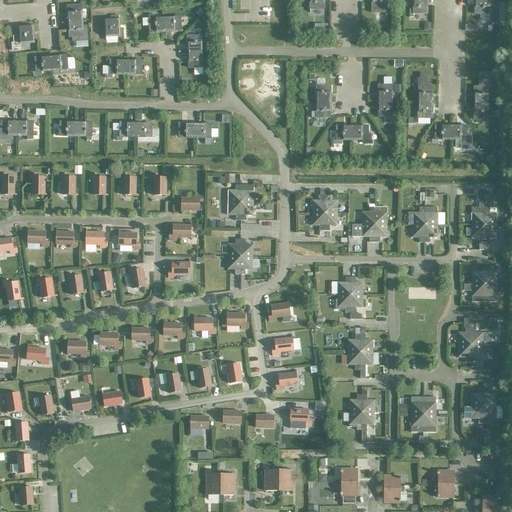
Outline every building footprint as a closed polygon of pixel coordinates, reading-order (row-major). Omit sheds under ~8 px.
[(323,0),(309,0),(310,10),(324,10),(323,0)] [(385,0),(371,0),(372,14),(390,14),(390,9),(386,9),(385,0)] [(413,18),(413,14),(428,15),(427,0),(413,0),(413,10),(409,10),(409,18),(413,18)] [(488,0),(474,0),(474,15),(480,15),(489,15),(488,0)] [(68,23),(82,21),(81,11),(86,10),(85,2),(80,3),(81,6),(67,7),(68,23)] [(119,20),(119,19),(118,16),(111,17),(111,21),(105,21),(105,37),(119,37),(119,20)] [(165,33),(164,18),(154,19),(148,19),(149,34),(165,33)] [(164,18),(165,33),(181,32),(181,18),(164,18)] [(82,21),(68,23),(69,39),(72,38),(73,42),(88,41),(87,27),(83,27),(82,21)] [(34,43),(33,27),(18,28),(19,37),(14,38),(14,45),(34,43)] [(188,53),(202,52),(201,37),(187,37),(188,53)] [(202,52),(188,53),(189,69),(203,69),(202,52)] [(51,57),(52,72),(68,70),(67,56),(51,57)] [(51,57),(35,59),(36,73),(36,77),(41,77),(41,73),(52,72),(51,57)] [(125,76),(125,62),(110,62),(110,76),(112,76),(125,76)] [(125,62),(125,76),(142,76),(142,62),(125,62)] [(418,103),(432,103),(432,88),(426,88),(426,76),(420,75),(420,80),(418,79),(418,87),(418,103)] [(474,88),(474,103),(488,103),(488,88),(490,88),(490,81),(479,81),(479,88),(474,88)] [(378,102),(392,102),(392,86),(378,86),(378,102)] [(316,87),(316,103),(330,103),(330,87),(316,87)] [(378,102),(378,118),(392,118),(392,117),(396,117),(396,113),(392,113),(392,102),(378,102)] [(330,103),(316,103),(316,113),(311,113),(311,119),(330,119),(330,103)] [(432,103),(418,103),(418,119),(432,120),(432,103)] [(488,103),(474,103),(474,120),(488,120),(488,103)] [(17,136),(17,122),(1,122),(1,126),(0,126),(0,139),(11,140),(11,136),(17,136)] [(32,140),(33,122),(17,122),(17,136),(27,136),(27,140),(32,140)] [(75,137),(76,123),(60,123),(60,137),(75,137)] [(76,123),(75,137),(86,137),(86,141),(91,141),(92,123),(76,123)] [(135,138),(136,124),(120,123),(119,138),(117,138),(117,141),(122,141),(122,138),(135,138)] [(151,124),(136,124),(135,138),(151,138),(151,124)] [(194,139),(195,124),(179,124),(179,139),(194,139)] [(195,124),(194,139),(208,139),(208,145),(213,145),(213,139),(210,139),(210,125),(195,124)] [(451,141),(451,126),(435,126),(434,140),(437,140),(451,141)] [(471,145),(471,135),(466,135),(466,126),(451,126),(451,141),(460,141),(460,145),(471,145)] [(333,141),(333,145),(341,145),(341,141),(352,141),(352,127),(336,127),(336,141),(333,141)] [(352,127),(352,141),(365,141),(365,145),(371,145),(371,141),(368,141),(368,127),(352,127)] [(484,153),(481,159),(486,162),(489,157),(484,153)] [(1,195),(14,196),(14,178),(5,178),(5,174),(0,174),(0,180),(2,181),(1,195)] [(32,195),(44,196),(45,178),(35,178),(35,174),(29,174),(29,181),(32,181),(32,195)] [(62,181),(62,196),(75,196),(75,178),(66,178),(66,174),(60,174),(59,181),(62,181)] [(92,196),(105,196),(105,178),(96,178),(96,175),(90,174),(90,181),(93,181),(92,196)] [(123,196),(135,196),(136,178),(126,178),(126,175),(120,174),(120,181),(123,181),(123,196)] [(153,196),(166,196),(166,179),(157,179),(157,175),(150,175),(150,182),(153,182),(153,196)] [(217,178),(216,185),(223,185),(228,185),(228,176),(224,175),(224,178),(217,178)] [(240,204),(241,186),(235,186),(235,191),(228,191),(228,204),(240,204)] [(243,186),(241,186),(240,204),(253,204),(253,186),(243,186)] [(481,209),(472,208),(471,226),(484,226),(484,208),(484,206),(484,200),(484,190),(479,190),(479,200),(481,200),(481,208),(481,209)] [(181,199),(181,211),(199,212),(199,202),(202,202),(202,196),(196,196),(196,199),(181,199)] [(312,202),(312,214),(324,214),(324,196),(319,196),(319,202),(312,202)] [(324,196),(324,214),(337,214),(337,202),(330,202),(330,196),(324,196)] [(240,204),(228,204),(228,216),(235,216),(235,221),(240,222),(240,204)] [(253,204),(240,204),(240,222),(245,222),(245,216),(253,216),(253,204)] [(362,213),(362,225),(374,226),(374,208),(374,204),(369,204),(369,213),(362,213)] [(374,208),(374,226),(387,226),(387,208),(374,208)] [(412,213),(407,213),(407,226),(412,226),(424,226),(424,208),(419,208),(419,213),(412,213)] [(437,226),(437,214),(437,208),(424,208),(424,226),(437,226)] [(484,208),(484,226),(496,226),(496,208),(484,208)] [(324,214),(312,214),(312,226),(319,226),(319,232),(324,232),(324,214)] [(324,214),(324,232),(329,232),(329,227),(336,227),(337,214),(324,214)] [(374,243),(374,226),(362,225),(352,225),(352,238),(369,238),(369,243),(374,243)] [(190,239),(190,226),(173,226),(173,235),(169,235),(169,241),(176,242),(176,238),(190,239)] [(374,226),(374,243),(379,243),(379,238),(387,238),(387,226),(374,226)] [(424,226),(412,226),(412,238),(419,238),(419,244),(424,244),(424,226)] [(424,226),(424,244),(429,244),(429,238),(437,238),(437,226),(424,226)] [(484,226),(471,226),(471,238),(479,239),(479,244),(479,251),(483,251),(483,244),(484,244),(484,226)] [(496,226),(484,226),(484,244),(489,244),(489,239),(496,239),(496,226)] [(45,232),(28,232),(27,244),(42,245),(42,248),(48,248),(49,242),(45,242),(45,232)] [(74,233),(56,232),(56,245),(70,245),(70,248),(77,249),(77,242),(73,242),(74,233)] [(103,234),(86,233),(86,246),(100,246),(100,249),(107,249),(107,243),(103,243),(103,234)] [(136,234),(119,234),(118,246),(133,247),(133,250),(140,250),(140,244),(136,244),(136,234)] [(11,239),(0,240),(0,253),(10,252),(10,255),(17,254),(16,248),(12,248),(11,239)] [(240,258),(240,240),(235,240),(235,245),(228,245),(227,258),(240,258)] [(240,240),(240,258),(252,258),(252,246),(245,245),(245,240),(240,240)] [(114,255),(110,263),(117,266),(121,258),(114,255)] [(240,258),(227,258),(227,270),(234,270),(234,275),(240,276),(240,258)] [(240,258),(240,276),(245,276),(245,270),(252,270),(252,258),(240,258)] [(84,261),(79,265),(83,269),(88,265),(84,261)] [(189,264),(172,264),(172,273),(168,273),(168,279),(175,279),(175,276),(189,276),(189,264)] [(471,267),(471,285),(484,285),(484,267),(471,267)] [(496,267),(484,267),(484,285),(496,285),(496,273),(499,273),(499,267),(496,267)] [(130,275),(132,289),(145,287),(142,270),(133,271),(132,268),(126,269),(127,275),(130,275)] [(99,283),(93,284),(94,292),(100,291),(100,293),(113,291),(110,273),(101,275),(100,271),(94,272),(95,279),(98,278),(99,283)] [(71,296),(83,294),(81,276),(71,278),(71,274),(65,275),(66,282),(69,281),(71,296)] [(41,299),(54,297),(51,279),(42,281),(41,277),(35,278),(36,285),(39,284),(41,299)] [(337,283),(337,296),(350,296),(350,278),(345,278),(345,284),(337,283)] [(350,278),(350,296),(362,296),(362,284),(355,284),(355,278),(350,278)] [(8,302),(20,300),(17,283),(8,284),(8,281),(2,282),(3,288),(6,288),(8,302)] [(484,285),(471,285),(463,285),(463,292),(471,292),(471,303),(484,303),(484,285)] [(484,285),(484,303),(496,303),(496,285),(484,285)] [(350,296),(337,296),(337,308),(344,308),(344,314),(350,314),(350,296)] [(362,296),(350,296),(350,314),(350,320),(362,320),(362,315),(358,315),(358,313),(356,313),(356,308),(365,309),(365,301),(362,301),(362,296)] [(275,319),(288,317),(290,317),(288,304),(270,306),(272,316),(268,316),(269,322),(276,321),(275,319)] [(244,315),(227,314),(227,327),(241,327),(241,330),(248,330),(248,324),(244,324),(244,315)] [(212,319),(194,319),(194,332),(208,332),(208,335),(215,335),(215,329),(212,329),(212,319)] [(470,328),(470,324),(470,320),(463,320),(463,328),(465,328),(465,334),(457,334),(457,346),(470,346),(470,328)] [(181,324),(163,324),(163,337),(177,337),(177,340),(184,340),(184,334),(181,334),(181,324)] [(490,346),(490,334),(475,334),(475,324),(470,324),(470,328),(470,346),(482,346),(490,346)] [(149,329),(132,329),(131,341),(146,342),(146,345),(153,345),(153,339),(149,339),(149,329)] [(94,337),(94,346),(100,346),(114,347),(114,350),(121,350),(121,344),(117,344),(117,334),(100,334),(100,337),(94,337)] [(360,353),(360,336),(355,336),(355,341),(347,341),(347,353),(360,353)] [(365,336),(360,336),(360,353),(372,353),(372,341),(365,341),(365,336)] [(279,353),(288,352),(293,351),(292,339),(274,341),(275,350),(272,351),(272,357),(279,356),(279,353)] [(85,343),(68,342),(67,355),(82,355),(82,358),(88,358),(89,352),(85,352),(85,343)] [(470,346),(457,346),(457,358),(465,358),(465,364),(470,364),(470,346)] [(470,346),(470,364),(475,364),(475,359),(482,359),(482,346),(470,346)] [(45,350),(28,348),(27,361),(41,362),(41,365),(48,366),(48,359),(45,359),(45,350)] [(12,351),(0,350),(0,362),(8,363),(8,366),(15,367),(15,361),(12,361),(12,351)] [(360,353),(347,353),(347,366),(354,366),(354,371),(360,371),(360,353)] [(372,354),(360,353),(360,371),(360,376),(365,376),(365,371),(365,366),(372,366),(372,354)] [(226,367),(229,384),(242,382),(239,365),(226,367)] [(196,372),(199,389),(211,387),(208,370),(196,372)] [(282,388),(288,387),(297,386),(295,374),(278,376),(279,385),(275,385),(276,391),(283,391),(282,388)] [(166,377),(169,394),(181,392),(178,375),(166,377)] [(90,376),(82,377),(83,385),(91,384),(90,376)] [(135,382),(138,399),(151,397),(148,380),(135,382)] [(483,407),(483,389),(478,389),(478,395),(471,395),(471,407),(483,407)] [(488,389),(483,389),(483,407),(496,407),(496,395),(488,395),(488,389)] [(362,396),(361,396),(361,413),(374,414),(374,401),(367,401),(367,396),(367,391),(362,391),(362,396)] [(102,395),(104,408),(122,405),(120,392),(102,395)] [(6,396),(9,413),(21,411),(18,394),(6,396)] [(361,413),(361,396),(356,396),(356,401),(349,401),(349,413),(361,413)] [(38,399),(41,416),(54,414),(51,397),(38,399)] [(71,400),(73,413),(91,410),(89,397),(71,400)] [(423,416),(423,398),(411,398),(410,416),(423,416)] [(423,398),(423,416),(435,416),(435,398),(423,398)] [(471,407),(463,407),(463,419),(471,419),(471,420),(478,420),(478,425),(483,425),(483,407),(471,407)] [(496,407),(483,407),(483,425),(488,425),(488,420),(495,420),(496,407)] [(290,410),(290,422),(304,423),(304,426),(311,426),(311,420),(308,420),(308,411),(290,410)] [(241,412),(223,412),(223,424),(240,425),(241,412)] [(361,413),(349,413),(349,426),(356,426),(356,431),(361,431),(361,413)] [(374,414),(361,413),(361,431),(361,444),(366,444),(366,426),(374,426),(374,414)] [(273,416),(256,416),(255,429),(273,429),(273,416)] [(423,416),(410,416),(410,433),(423,433),(423,416)] [(423,416),(423,433),(435,434),(435,416),(423,416)] [(191,417),(190,430),(208,430),(208,418),(191,417)] [(29,441),(27,424),(15,425),(16,442),(29,441)] [(249,440),(245,443),(250,448),(253,444),(249,440)] [(17,457),(18,474),(31,473),(30,456),(17,457)] [(276,481),(276,470),(264,470),(264,492),(281,492),(281,481),(276,481)] [(293,471),(276,470),(276,481),(281,481),(281,492),(293,492),(293,471)] [(337,481),(337,483),(357,484),(357,470),(341,470),(341,471),(340,471),(340,473),(341,473),(341,481),(337,481)] [(433,482),(433,485),(454,485),(454,472),(438,472),(438,473),(436,473),(436,475),(438,475),(438,482),(433,482)] [(218,485),(218,475),(206,475),(206,496),(223,496),(223,485),(218,485)] [(234,475),(218,475),(218,485),(223,485),(223,496),(234,496),(234,475)] [(383,490),(404,490),(404,488),(400,487),(400,480),(401,480),(401,478),(400,478),(400,477),(384,477),(383,490)] [(357,484),(337,483),(337,486),(341,486),(341,494),(340,494),(340,496),(341,496),(341,497),(342,497),(342,504),(354,504),(354,497),(357,497),(357,484)] [(454,485),(433,485),(433,488),(438,488),(438,495),(436,495),(436,497),(438,497),(437,499),(453,499),(454,485)] [(21,506),(33,505),(32,488),(19,489),(19,490),(20,495),(21,506)] [(404,490),(383,490),(383,504),(399,504),(399,502),(405,502),(405,493),(404,493),(404,490)] [(482,498),(482,511),(502,511),(502,508),(498,508),(498,501),(499,501),(499,499),(498,499),(498,498),(482,498)]
